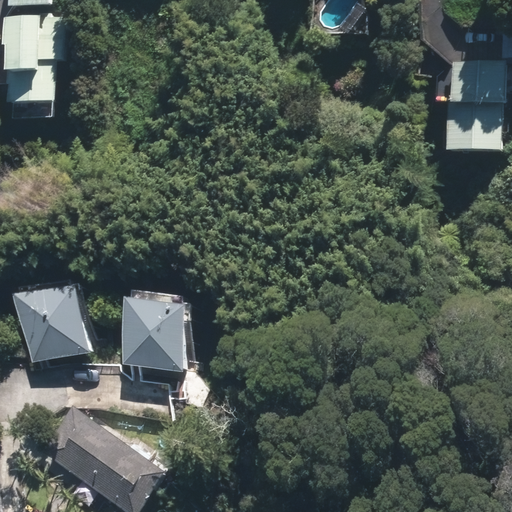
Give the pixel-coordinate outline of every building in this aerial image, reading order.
[(61,0),(23,0),(24,9),(61,8),(61,0)] [(66,29),(15,31),(18,109),(69,107),(66,29)] [(511,71),(511,67),(458,70),(463,157),(511,154),(511,71)] [(97,292),(44,298),(50,356),(103,351),(97,292)] [(206,313),(155,303),(143,363),(194,373),(206,313)] [(94,410),(60,456),(135,511),(142,511),(174,470),(94,410)]
